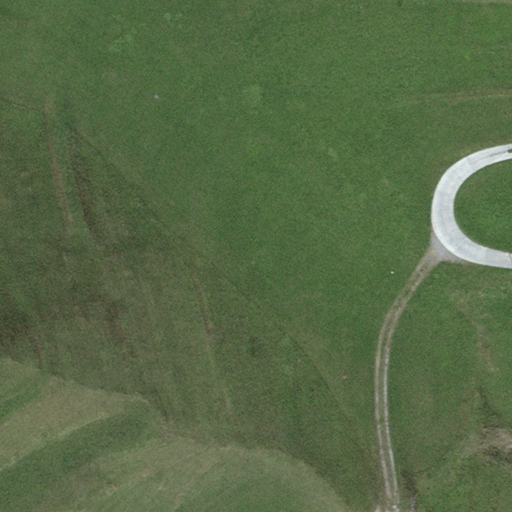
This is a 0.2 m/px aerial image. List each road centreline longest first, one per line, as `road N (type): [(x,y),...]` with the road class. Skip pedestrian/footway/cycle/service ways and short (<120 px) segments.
road 1 (track): [(400,511),(388,347),(422,273),(448,241)]
road 2 (unclassified): [(511,156),(485,163),(451,190),(440,222),(469,258),(511,264)]
